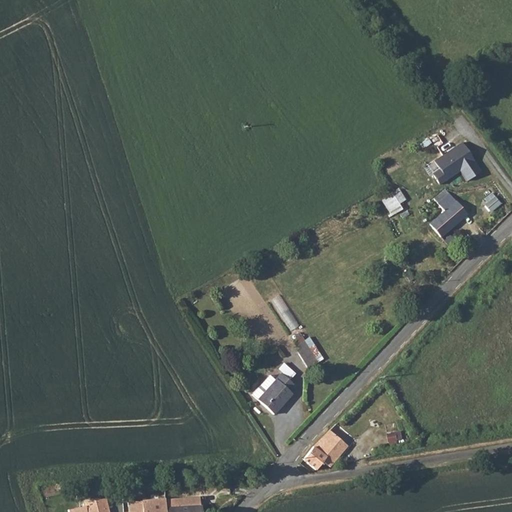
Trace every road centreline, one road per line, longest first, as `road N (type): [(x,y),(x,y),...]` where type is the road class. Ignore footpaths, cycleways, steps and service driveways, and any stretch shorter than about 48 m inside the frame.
road 1 (unclassified): [(511,223),(273,477)]
road 2 (track): [(362,0),(511,189)]
road 3 (unclassified): [(273,477),(511,447)]
